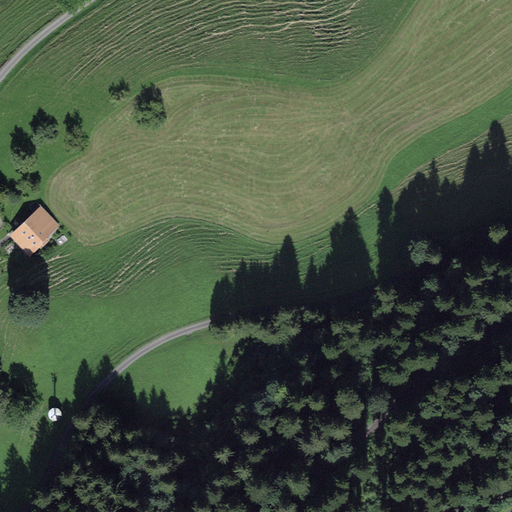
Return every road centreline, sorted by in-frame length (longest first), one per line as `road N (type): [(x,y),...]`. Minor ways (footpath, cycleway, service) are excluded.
road 1 (track): [(511,243),(337,302),(246,312),(147,347),(78,412),(23,511)]
road 2 (track): [(302,511),(403,396),(511,323)]
